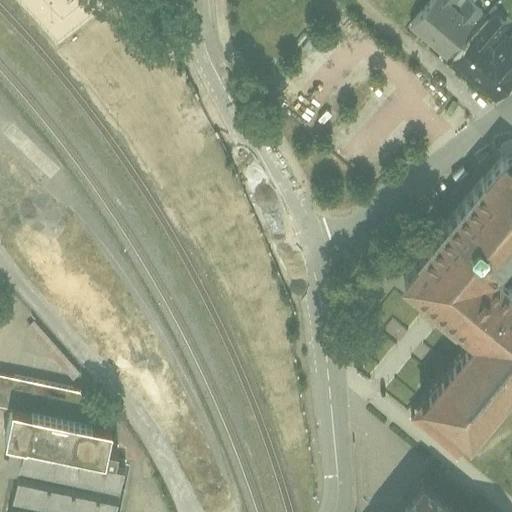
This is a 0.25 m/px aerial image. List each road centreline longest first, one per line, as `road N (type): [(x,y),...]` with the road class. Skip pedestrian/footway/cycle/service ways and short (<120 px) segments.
road 1 (residential): [(334,511),(327,359),(304,250),(343,238),(495,122)]
road 2 (residential): [(359,0),(495,122)]
